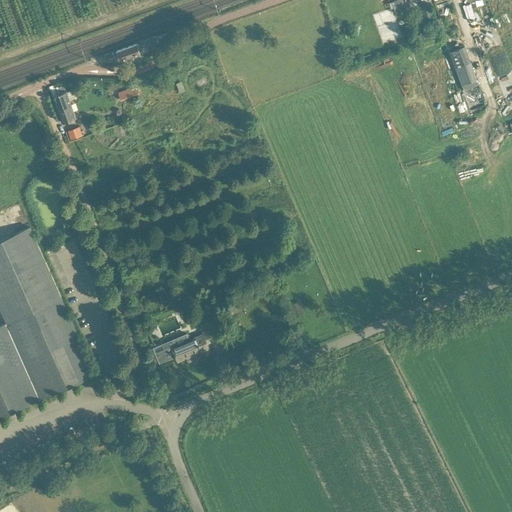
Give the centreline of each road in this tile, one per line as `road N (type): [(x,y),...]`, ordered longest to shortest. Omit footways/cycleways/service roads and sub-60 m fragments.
road 1 (unclassified): [(161,416),(511,278)]
road 2 (unclassified): [(161,416),(37,85)]
road 3 (track): [(0,488),(161,416)]
